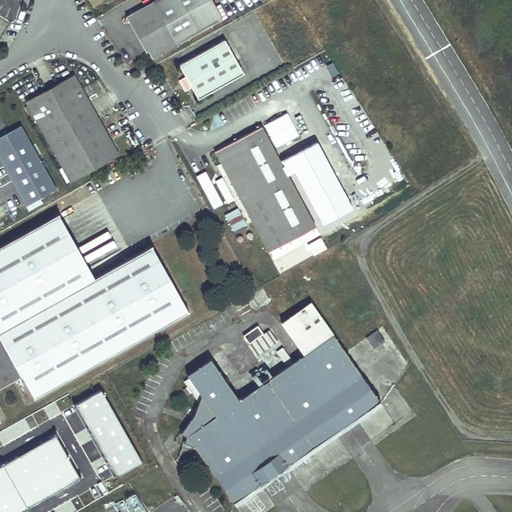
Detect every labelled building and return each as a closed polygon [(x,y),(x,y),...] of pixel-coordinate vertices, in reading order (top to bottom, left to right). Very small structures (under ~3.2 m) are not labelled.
[(151,57),(222,20),(210,0),(153,0),(124,16),(135,35),(139,32),(143,39),(139,42),(144,51),(147,50),(151,57)] [(197,98),(243,73),(224,38),(178,64),(197,98)] [(119,156),(74,76),(28,100),(72,182),(119,156)] [(329,221),(272,121),(215,152),(220,163),(227,175),(271,253),(329,221)] [(22,125),(0,136),(0,177),(19,213),(58,192),(22,125)] [(217,180),(227,175),(220,163),(211,169),(217,180)] [(205,170),(195,176),(212,209),(222,204),(205,170)] [(66,215),(0,250),(0,423),(5,421),(0,412),(0,391),(28,376),(40,399),(194,314),(158,248),(101,280),(66,215)] [(192,447),(228,500),(270,471),(302,450),(304,452),(345,424),(375,404),(310,304),(280,324),(303,358),(235,402),(207,359),(182,377),(194,395),(187,423),(183,439),(182,445),(192,447)] [(248,344),(263,335),(258,327),(243,336),(248,344)] [(142,461),(101,390),(74,405),(115,476),(142,461)] [(183,439),(187,423),(177,434),(183,439)] [(0,511),(15,511),(80,476),(55,433),(0,465),(0,511)]
